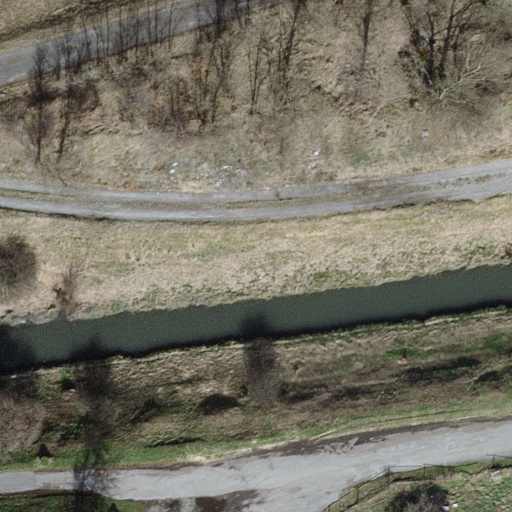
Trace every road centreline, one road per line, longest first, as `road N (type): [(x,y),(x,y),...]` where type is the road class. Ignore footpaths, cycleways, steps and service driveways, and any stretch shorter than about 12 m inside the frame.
road 1 (track): [(0,191),(209,207),(322,203),(511,176)]
road 2 (track): [(0,77),(260,0)]
